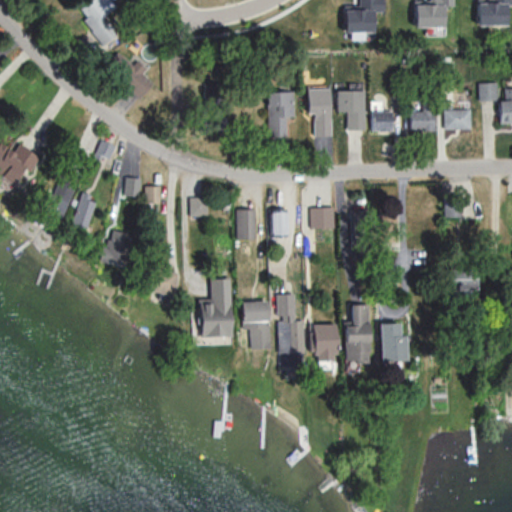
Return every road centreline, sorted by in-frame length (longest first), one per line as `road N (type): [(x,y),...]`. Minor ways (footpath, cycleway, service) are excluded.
road 1 (residential): [(511,166),(237,174),(178,163),(57,78),(0,13)]
road 2 (residential): [(178,163),(175,0)]
